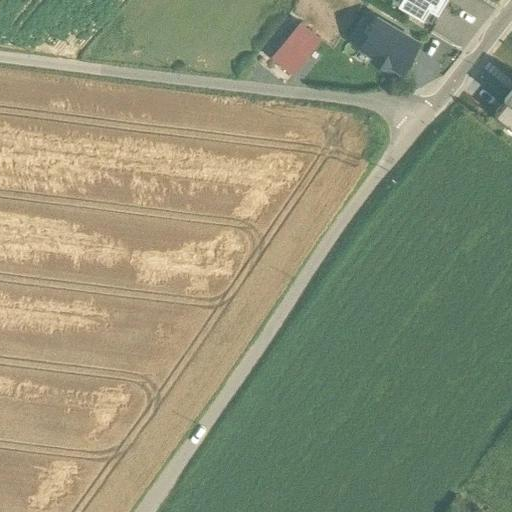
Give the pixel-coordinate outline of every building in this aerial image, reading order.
[(397,0),(397,1),(412,10),(406,21),(428,34),(448,0),(397,0)] [(417,42),(378,19),(374,26),(372,24),(367,27),(364,32),(364,39),(366,40),(361,47),(374,55),(372,58),(386,66),(388,63),(400,70),(417,42)] [(320,39),(299,23),(284,42),(271,59),(292,75),(320,39)] [(263,53),(271,59),(284,42),(277,36),(263,53)] [(511,103),(508,100),(495,115),(511,130),(511,103)]
